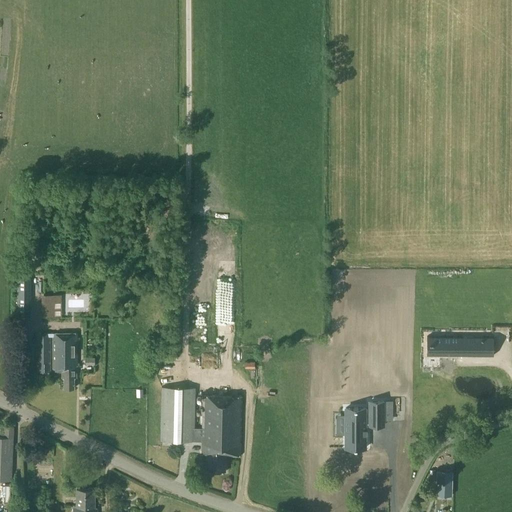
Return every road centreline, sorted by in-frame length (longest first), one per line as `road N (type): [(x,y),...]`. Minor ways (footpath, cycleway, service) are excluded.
road 1 (tertiary): [(246,511),(173,487),(0,401)]
road 2 (unclassified): [(403,511),(439,445),(511,420)]
